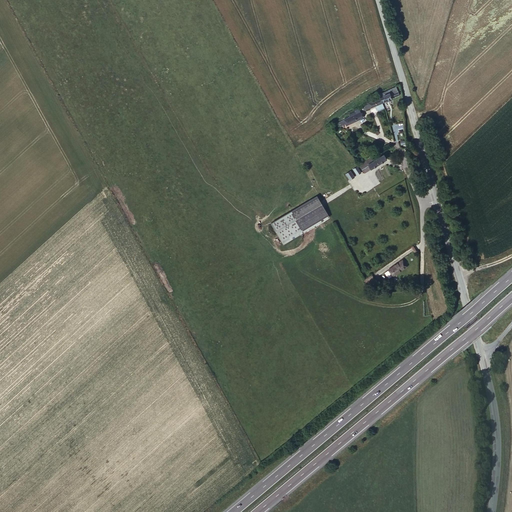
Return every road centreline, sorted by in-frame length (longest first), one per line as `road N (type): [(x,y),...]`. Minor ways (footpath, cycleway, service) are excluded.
road 1 (motorway): [(511,276),(233,511)]
road 2 (motorway): [(257,511),(511,296)]
road 3 (tertiary): [(379,0),(460,289)]
road 4 (tertiary): [(480,356),(496,431),(490,511)]
